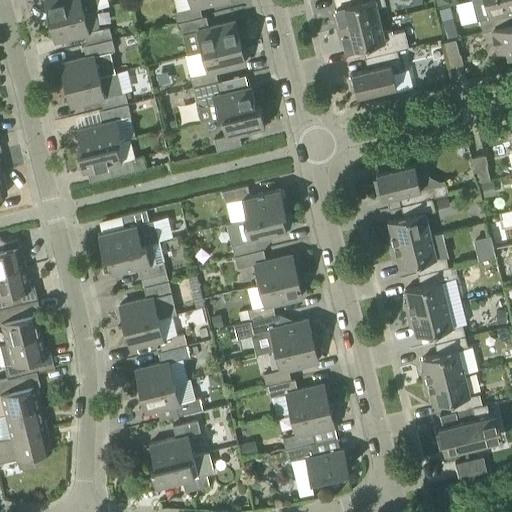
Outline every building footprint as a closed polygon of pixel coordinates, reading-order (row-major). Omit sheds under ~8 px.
[(44,0),(49,20),(83,11),(97,7),(94,0),(44,0)] [(188,0),(190,7),(174,11),(176,23),(201,17),(199,6),(222,0),(188,0)] [(337,30),(379,20),(376,7),(385,5),(383,0),(354,0),(356,2),(334,8),(336,15),(333,15),(337,30)] [(511,11),(511,0),(471,0),(477,20),(479,19),(482,32),(492,29),(508,25),(505,13),(511,11)] [(88,32),(83,11),(49,20),(54,41),(84,33),(86,45),(111,39),(108,27),(88,32)] [(200,50),(201,51),(240,42),(234,21),(208,28),(205,16),(201,17),(176,23),(179,35),(182,34),(186,54),(200,50)] [(446,39),(457,37),(453,18),(442,21),(446,39)] [(382,32),(379,20),(337,30),(340,45),(343,44),(345,51),(366,46),(369,57),(396,50),(396,51),(408,48),(403,30),(392,33),(391,30),(382,32)] [(497,51),(505,49),(507,60),(511,58),(511,24),(508,25),(492,29),(497,51)] [(65,84),(117,72),(116,71),(114,72),(109,52),(114,50),(111,39),(86,45),(82,45),(85,57),(60,63),(65,84)] [(450,65),(461,62),(455,39),(443,42),(450,67),(451,66),(450,65)] [(240,42),(201,51),(206,72),(189,76),(192,88),(217,82),(217,81),(214,70),(245,63),(240,42)] [(369,57),(372,68),(350,73),(351,78),(349,79),(352,92),(355,91),(356,96),(395,86),(392,73),(401,71),(396,51),(396,50),(369,57)] [(122,92),(117,72),(65,84),(70,105),(99,98),(102,109),(127,103),(124,92),(122,92)] [(216,116),(259,106),(259,105),(255,106),(250,86),(224,92),(221,80),(217,81),(217,82),(192,88),(195,99),(211,95),(216,116)] [(77,150),(119,140),(114,119),(130,115),(127,103),(102,109),(98,110),(101,122),(76,128),(80,148),(77,149),(77,150)] [(264,127),(259,106),(216,116),(217,117),(220,116),(225,136),(213,139),(216,151),(241,144),(238,133),(264,127)] [(120,140),(119,140),(77,150),(82,171),(108,165),(111,176),(145,168),(142,156),(121,161),(116,141),(120,140)] [(478,182),(490,179),(484,155),(473,158),(473,157),(471,157),(478,182)] [(392,208),(405,205),(431,198),(436,197),(448,194),(445,182),(420,188),(413,164),(375,173),(376,179),(373,179),(377,194),(380,194),(381,199),(389,197),(392,208)] [(496,191),(494,179),(483,182),(485,193),(496,191)] [(285,210),(282,200),(280,188),(249,196),(246,184),(221,190),(224,202),(241,198),(245,218),(246,219),(281,210),(281,211),(285,210)] [(448,194),(436,197),(439,207),(450,204),(448,194)] [(431,198),(405,205),(408,216),(387,221),(389,232),(386,233),(389,245),(430,235),(424,212),(434,210),(431,198)] [(97,233),(102,254),(145,243),(158,239),(153,218),(148,220),(145,209),(121,215),(123,227),(97,233)] [(229,222),(229,223),(234,243),(231,244),(233,256),(258,250),(255,238),(286,231),(283,219),(281,211),(281,210),(246,219),(245,218),(229,222)] [(448,267),(447,267),(445,255),(448,255),(442,232),(430,235),(389,245),(392,257),(395,256),(398,267),(419,262),(422,273),(448,267)] [(495,255),(490,235),(474,239),(479,259),(495,255)] [(0,272),(24,267),(17,238),(6,241),(0,237),(0,272)] [(141,279),(142,283),(167,277),(166,273),(163,261),(150,264),(145,243),(102,254),(106,253),(111,274),(138,267),(141,279)] [(253,264),(258,284),(297,275),(291,254),(265,260),(262,249),(258,250),(233,256),(236,268),(253,264)] [(406,314),(447,303),(441,281),(457,277),(454,265),(447,267),(448,267),(422,273),(425,285),(404,290),(406,301),(403,301),(406,314)] [(24,267),(0,272),(0,308),(37,299),(34,286),(29,287),(24,267)] [(246,309),(249,319),(247,320),(247,321),(274,315),(274,314),(271,303),(302,296),(297,275),(258,284),(263,305),(246,309)] [(171,292),(168,280),(167,277),(142,283),(143,287),(146,298),(119,305),(124,326),(158,316),(175,312),(171,292)] [(37,299),(0,308),(0,322),(1,322),(6,343),(41,334),(36,314),(40,313),(37,299)] [(436,331),(439,342),(464,336),(461,324),(452,326),(447,303),(406,314),(409,326),(412,325),(415,336),(436,331)] [(241,322),(247,320),(249,319),(246,309),(238,311),(241,322)] [(215,326),(223,324),(221,313),(213,315),(215,326)] [(255,353),(273,349),(312,339),(307,318),(281,325),(278,313),(274,314),(274,315),(247,321),(255,353)] [(163,338),(158,316),(124,326),(129,347),(158,339),(161,351),(186,345),(183,333),(163,338)] [(4,365),(8,377),(8,378),(36,371),(36,372),(54,367),(50,353),(46,354),(41,334),(6,343),(11,363),(4,365)] [(464,336),(439,342),(441,353),(420,358),(423,369),(420,370),(423,382),(464,372),(458,350),(467,347),(464,336)] [(312,339),(273,349),(279,369),(262,373),(265,385),(290,379),(287,368),(317,360),(312,339)] [(140,390),(174,382),(169,361),(189,356),(186,345),(161,351),(157,352),(160,363),(134,369),(140,390)] [(39,385),(36,372),(36,371),(8,378),(8,377),(0,379),(0,394),(5,414),(40,406),(35,386),(39,385)] [(222,382),(219,371),(207,374),(210,385),(222,382)] [(464,372),(423,382),(426,395),(429,394),(432,405),(453,400),(455,410),(435,415),(435,416),(481,405),(478,393),(469,395),(464,372)] [(145,411),(174,404),(177,416),(202,410),(199,398),(194,399),(189,378),(174,382),(140,390),(145,411)] [(289,413),(328,404),(323,383),(297,390),(294,378),(290,379),(265,385),(268,397),(284,393),(289,413)] [(496,413),(489,415),(486,403),(481,405),(435,416),(439,415),(442,426),(437,427),(438,432),(435,433),(439,448),(442,447),(443,453),(502,438),(496,413)] [(328,404),(289,413),(294,434),(282,437),(285,449),(310,443),(314,442),(311,431),(333,425),(328,404)] [(40,406),(5,414),(11,436),(45,428),(40,406)] [(150,448),(151,455),(153,464),(149,465),(150,465),(192,455),(187,434),(200,431),(197,419),(172,425),(175,437),(148,443),(150,448)] [(0,461),(16,458),(18,464),(18,465),(25,469),(37,466),(41,460),(39,452),(50,450),(45,428),(11,436),(0,438),(0,461)] [(244,455),(257,452),(254,441),(241,444),(244,455)] [(288,461),(304,457),(309,478),(348,468),(343,447),(312,454),(310,443),(285,449),(288,461)] [(192,455),(150,465),(155,486),(181,480),(184,491),(209,485),(206,473),(214,471),(209,451),(192,455)] [(286,460),(284,451),(268,454),(270,464),(286,460)] [(484,471),(480,456),(455,463),(461,477),(484,471)]
